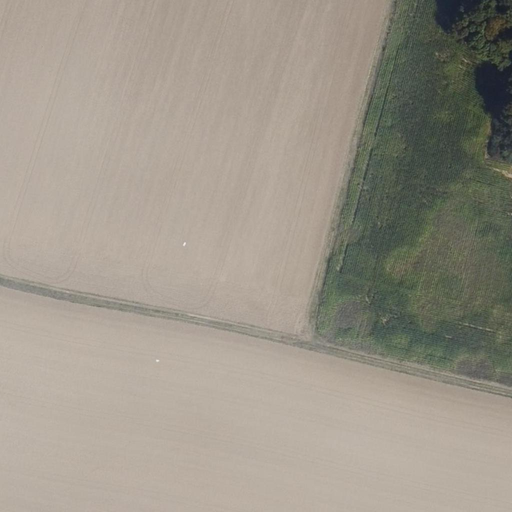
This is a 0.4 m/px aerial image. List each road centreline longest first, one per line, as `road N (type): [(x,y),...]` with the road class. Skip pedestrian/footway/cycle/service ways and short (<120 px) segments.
road 1 (track): [(0,279),(511,391)]
road 2 (track): [(307,343),(395,0)]
